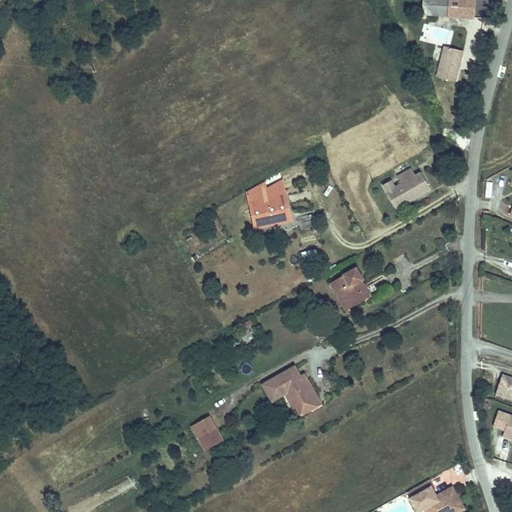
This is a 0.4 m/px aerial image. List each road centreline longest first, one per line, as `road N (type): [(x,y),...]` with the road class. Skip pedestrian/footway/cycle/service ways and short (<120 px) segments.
road 1 (unclassified): [(495,511),(467,394),(467,294),(475,175),(511,18)]
road 2 (unknown): [(308,195),(334,225),(371,233),(475,175)]
